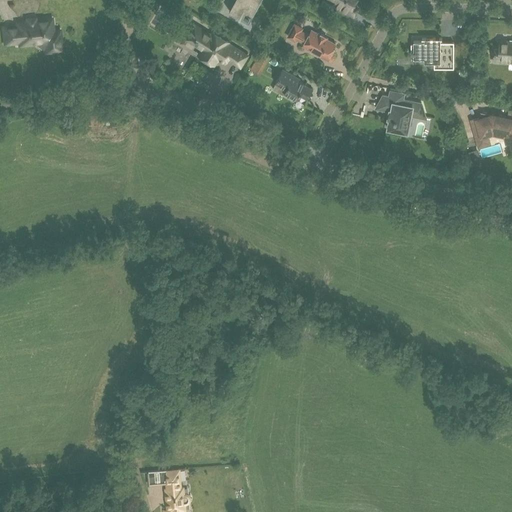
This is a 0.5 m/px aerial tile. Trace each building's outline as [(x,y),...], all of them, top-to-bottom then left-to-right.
[(236,0),(253,14),(260,0),(236,0)] [(331,0),(335,2),(334,5),(354,16),(358,8),(353,5),(355,0),(331,0)] [(330,5),(323,1),(321,5),(328,9),(330,5)] [(4,27),(5,43),(20,41),(20,44),(27,44),(29,45),(33,44),(35,43),(35,40),(44,39),(46,52),(62,50),(59,30),(53,31),(53,29),(54,27),(53,22),(52,20),(51,19),(50,19),(47,18),(43,19),(41,20),(17,23),(18,26),(4,27)] [(218,59),(224,62),(225,63),(227,59),(240,67),(248,55),(228,43),(229,42),(213,32),(211,34),(195,24),(186,38),(202,49),(198,55),(204,58),(214,65),(218,59)] [(312,30),(311,31),(309,35),(301,31),(302,28),(295,24),(288,36),(295,41),(297,38),(305,43),(303,46),(329,60),(331,60),(332,60),(333,59),(334,59),(334,57),(335,56),(334,55),(334,54),(333,53),(333,52),(331,51),(336,44),(326,39),(327,37),(319,33),(318,34),(312,30)] [(256,30),(253,35),(258,38),(261,33),(256,30)] [(441,42),(441,41),(435,41),(435,38),(436,38),(422,38),(424,38),(424,41),(414,41),(413,51),(411,51),(411,53),(414,53),(413,58),(424,58),(424,62),(434,62),(434,68),(454,68),(454,42),(441,42)] [(511,41),(500,41),(499,49),(494,49),(494,61),(509,62),(509,60),(511,59),(511,41)] [(275,83),(276,83),(286,89),(284,93),(297,100),(300,95),(307,100),(313,89),(305,85),(306,84),(299,81),(300,78),(283,69),(275,83)] [(403,99),(404,94),(404,93),(390,91),(389,96),(383,95),(376,108),(390,111),(388,118),(390,118),(388,128),(390,129),(389,131),(398,133),(398,130),(405,132),(407,132),(411,115),(426,118),(422,103),(403,99)] [(482,117),(479,118),(471,120),(479,146),(490,143),(487,134),(493,132),(505,135),(509,153),(511,152),(511,110),(510,110),(509,117),(481,111),(481,112),(483,112),(482,117)] [(167,471),(168,483),(169,489),(167,490),(169,510),(164,511),(163,511),(176,511),(176,510),(184,509),(184,502),(186,502),(188,501),(189,499),(189,497),(187,495),(185,495),(183,495),(182,488),(180,488),(176,489),(175,481),(180,480),(179,470),(167,471)]
